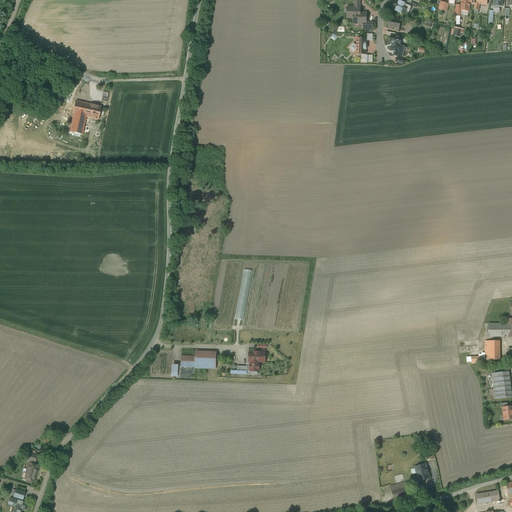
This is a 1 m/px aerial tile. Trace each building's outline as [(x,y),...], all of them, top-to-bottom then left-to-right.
[(472,0),(461,0),(462,2),(461,5),(461,6),(461,10),(462,10),(469,11),(470,3),(472,3),(472,0)] [(502,0),(494,0),(494,5),(494,8),(499,9),(499,7),(502,7),(502,6),(502,0)] [(399,2),(397,1),(393,9),(396,10),(396,11),(401,13),(401,12),(404,14),(406,10),(409,11),(411,7),(407,5),(404,4),(405,3),(400,1),(399,2)] [(448,4),(442,2),(440,9),(446,11),(448,4)] [(360,7),(347,7),(347,18),(354,18),(354,23),(366,23),(366,13),(361,13),(360,12),(360,7)] [(401,21),(390,18),(388,27),(399,29),(401,21)] [(464,30),(455,28),(453,36),(459,37),(460,33),(463,33),(464,30)] [(395,36),(391,35),(391,36),(389,43),(392,44),(391,51),(395,51),(394,55),(398,56),(402,57),(405,47),(400,46),(401,41),(406,42),(406,38),(402,37),(395,36)] [(366,39),(357,39),(357,46),(356,46),(354,44),(349,48),(353,52),(355,50),(357,50),(357,54),(363,54),(365,54),(365,50),(365,49),(366,48),(367,47),(367,46),(366,45),(366,44),(366,39)] [(101,107),(76,101),(73,114),(74,114),(86,117),(98,119),(101,107)] [(86,117),(74,114),(70,131),(82,134),(86,117)] [(508,324),(488,324),(488,336),(509,336),(508,324)] [(500,341),(485,341),(485,360),(500,360),(500,341)] [(255,352),(250,352),(249,362),(250,362),(250,371),(259,371),(259,362),(265,362),(265,353),(260,353),(260,352),(255,352)] [(216,368),(216,355),(196,354),(195,357),(181,356),(181,366),(207,367),(216,368)] [(509,371),(492,373),(495,399),(511,397),(509,371)] [(511,406),(503,408),(504,420),(511,418),(511,406)] [(430,437),(425,438),(427,447),(425,448),(428,460),(435,459),(430,437)] [(35,454),(27,452),(25,459),(35,463),(37,455),(35,454)] [(38,466),(29,463),(26,473),(23,472),(21,478),(24,479),(33,482),(34,480),(35,477),(38,466)] [(425,464),(415,467),(420,481),(430,478),(425,464)] [(405,482),(390,486),(395,501),(409,496),(405,482)] [(26,492),(16,489),(13,497),(23,500),(26,492)] [(498,491),(476,495),(478,504),(500,500),(498,491)] [(26,503),(10,497),(8,505),(14,507),(11,511),(20,511),(21,509),(24,510),(26,503)]
